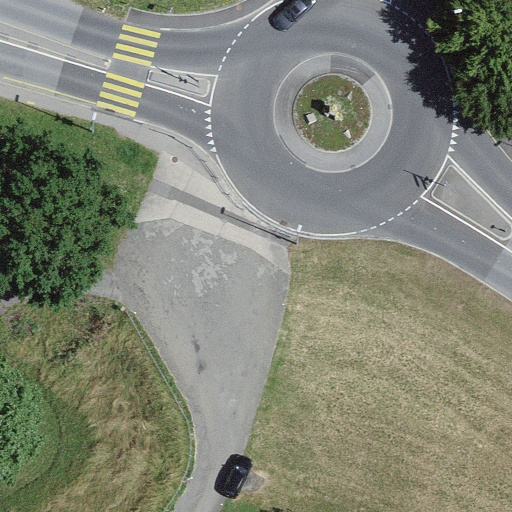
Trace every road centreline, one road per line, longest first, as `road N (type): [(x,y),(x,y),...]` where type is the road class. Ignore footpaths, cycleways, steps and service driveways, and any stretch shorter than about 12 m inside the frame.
road 1 (secondary): [(260,60),(142,55),(0,8)]
road 2 (secondary): [(0,60),(246,141)]
road 3 (residential): [(214,298),(229,431),(204,511)]
road 4 (secondary): [(353,206),(511,280)]
road 5 (secondary): [(246,141),(276,186),(299,200),(353,206)]
road 6 (secondary): [(353,206),(408,174),(430,116)]
